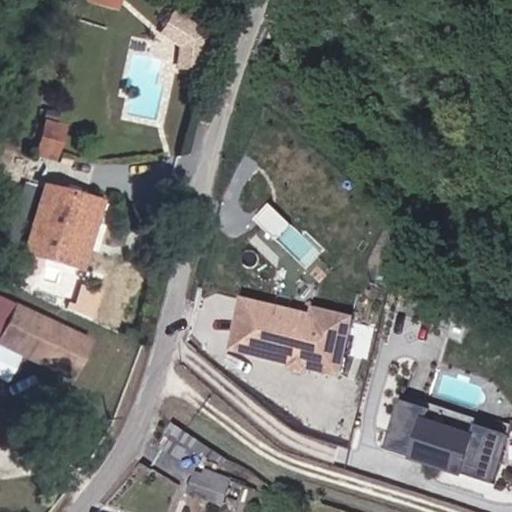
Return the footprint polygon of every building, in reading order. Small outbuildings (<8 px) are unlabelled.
[(174,62),(186,69),(208,34),(172,12),(159,34),(182,48),(174,62)] [(87,261),(91,241),(80,238),(90,192),(42,183),(28,247),(87,261)] [(90,192),(80,238),(91,241),(99,195),(90,192)] [(245,291),(232,351),(353,378),(366,318),(245,291)] [(7,345),(84,376),(97,338),(21,308),(7,345)] [(406,395),(387,448),(503,487),(511,460),(511,430),(491,423),(487,433),(437,416),(440,407),(406,395)] [(199,464),(188,493),(226,508),(237,479),(199,464)]
